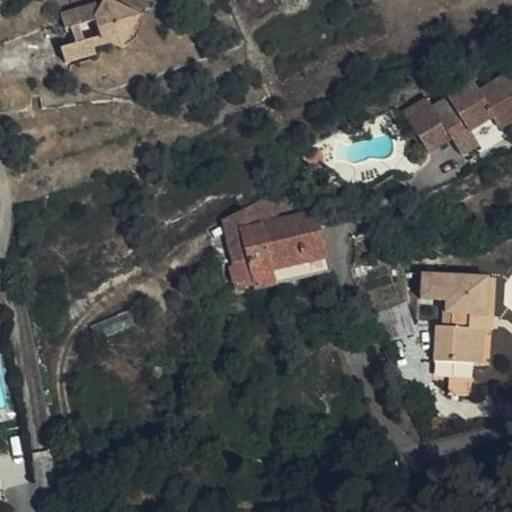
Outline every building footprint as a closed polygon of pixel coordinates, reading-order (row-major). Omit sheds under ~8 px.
[(143,10),(122,0),(104,0),(105,0),(104,0),(95,0),(63,11),(69,27),(98,17),(104,33),(63,46),(69,61),(100,51),(98,45),(112,40),(125,47),(143,10)] [(475,128),(496,114),(511,103),(511,69),(511,68),(482,87),(476,78),(435,103),(430,94),(406,109),(433,150),(454,136),(466,154),(483,142),(475,128)] [(511,103),(496,114),(505,126),(511,121),(511,103)] [(324,164),(322,151),(304,155),(308,169),(324,164)] [(246,211),(250,228),(303,215),(297,186),(246,211)] [(225,221),(228,234),(241,231),(250,228),(246,211),(225,221)] [(250,228),(241,231),(249,262),(234,266),(239,288),(329,267),(319,211),(303,215),(250,228)] [(228,234),(234,266),(249,262),(241,231),(228,234)] [(170,259),(162,246),(134,257),(143,274),(170,259)] [(480,366),(483,330),(469,328),(470,315),(485,316),(489,279),(450,275),(449,276),(424,273),(421,298),(446,301),(445,312),(453,312),(451,327),(437,326),(434,362),(480,366)] [(489,279),(485,316),(495,317),(499,280),(489,279)] [(416,331),(409,303),(380,311),(387,339),(416,331)] [(469,328),(483,330),(493,332),(495,317),(485,316),(470,315),(469,328)] [(470,400),(471,384),(448,381),(445,397),(470,400)] [(113,495),(114,481),(83,481),(83,495),(113,495)]
